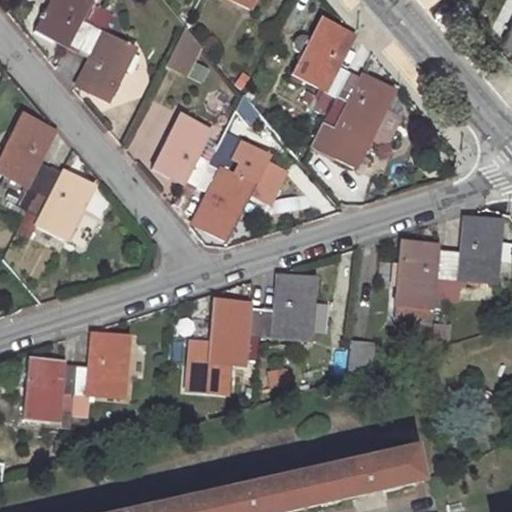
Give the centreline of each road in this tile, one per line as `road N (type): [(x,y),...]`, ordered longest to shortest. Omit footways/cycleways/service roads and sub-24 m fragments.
road 1 (residential): [(198,275),(511,178)]
road 2 (residential): [(198,275),(0,34)]
road 3 (residential): [(0,336),(198,275)]
road 4 (unclassified): [(511,151),(385,0)]
